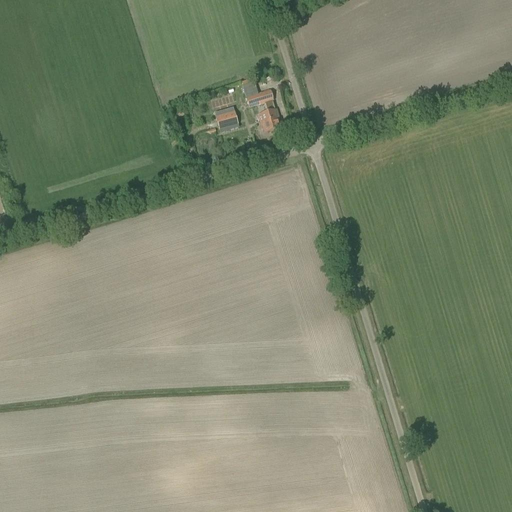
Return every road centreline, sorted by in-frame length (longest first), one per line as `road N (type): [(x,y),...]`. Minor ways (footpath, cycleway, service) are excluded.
road 1 (unclassified): [(422,511),(312,143)]
road 2 (unclassified): [(0,242),(312,143)]
road 3 (unclassified): [(312,143),(511,83)]
road 4 (unclassified): [(312,143),(267,0)]
